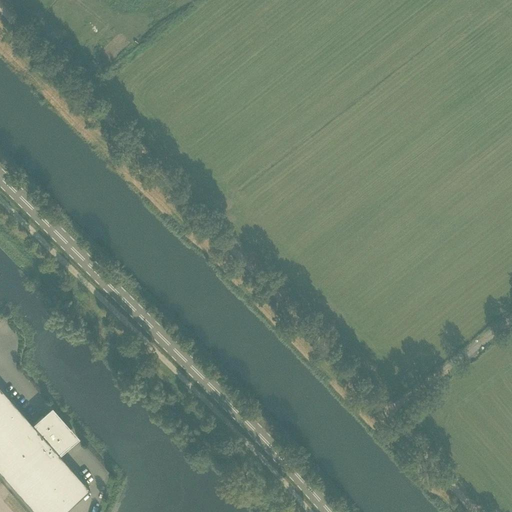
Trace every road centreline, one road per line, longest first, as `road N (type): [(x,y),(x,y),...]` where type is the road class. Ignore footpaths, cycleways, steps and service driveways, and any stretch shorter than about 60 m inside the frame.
road 1 (track): [(474,511),(386,409),(0,8)]
road 2 (track): [(0,33),(374,421),(391,436),(400,426)]
road 3 (primary): [(325,511),(0,177)]
road 4 (track): [(511,316),(388,412)]
